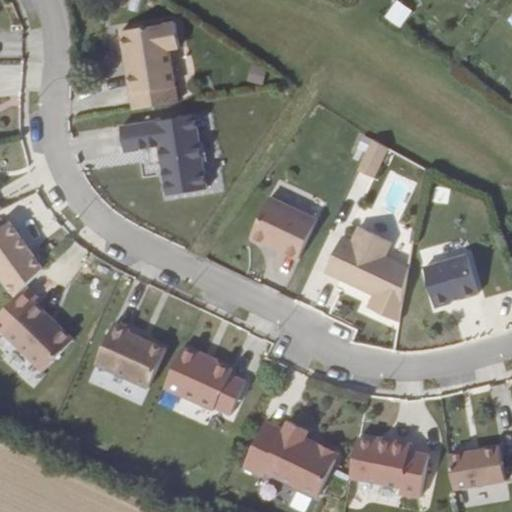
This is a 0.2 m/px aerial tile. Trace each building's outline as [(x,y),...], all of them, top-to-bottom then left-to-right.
[(397,0),(396,0),(384,18),(401,29),(414,10),(397,0)] [(129,50),(131,62),(129,62),(135,104),(180,97),(171,44),(181,42),(177,17),(123,26),(127,50),(129,50)] [(200,114),(125,124),(129,149),(153,145),(163,144),(166,159),(171,192),(210,186),(200,114)] [(373,135),(358,166),(374,173),(388,144),(373,135)] [(153,145),(155,161),(166,159),(163,144),(153,145)] [(284,245),(300,253),(318,214),(271,191),(253,230),(268,238),(269,235),(286,243),(284,245)] [(0,263),(21,293),(47,265),(14,219),(0,229),(0,263)] [(404,304),(410,264),(387,252),(394,238),(361,223),(354,237),(345,232),(328,268),(366,286),(368,282),(375,286),(373,289),(404,304)] [(268,238),(284,245),(286,243),(269,235),(268,238)] [(480,288),(469,250),(426,262),(437,301),(453,297),(452,296),(480,288)] [(6,326),(45,364),(75,334),(61,320),(59,322),(45,310),(48,307),(36,296),(6,326)] [(45,310),(59,322),(61,320),(48,307),(45,310)] [(151,382),(168,344),(153,337),(152,340),(142,335),(144,332),(131,327),(132,324),(117,318),(98,358),(151,382)] [(202,350),(186,343),(169,382),(216,404),(217,401),(233,409),(248,377),(232,369),(234,365),(218,358),(202,350)] [(203,348),(202,350),(218,358),(220,355),(203,348)] [(336,446),(321,438),(316,441),(305,435),(307,432),(310,425),(289,415),(286,424),(268,415),(246,461),(264,470),(267,465),(319,490),(338,451),(336,446)] [(316,441),(321,438),(307,432),(305,435),(316,441)] [(378,435),(359,432),(351,471),(401,481),(400,487),(420,491),(429,449),(410,445),(410,442),(407,437),(394,434),(389,437),(378,435)] [(450,449),(455,483),(506,475),(501,442),(450,449)]
